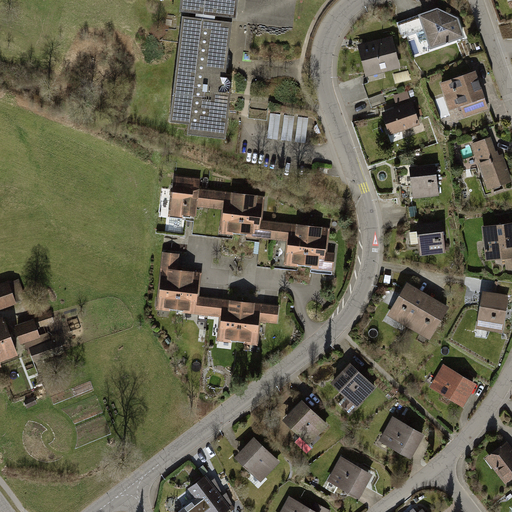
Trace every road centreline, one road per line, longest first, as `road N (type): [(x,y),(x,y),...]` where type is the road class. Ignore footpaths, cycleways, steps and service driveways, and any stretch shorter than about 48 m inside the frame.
road 1 (residential): [(364,0),(343,15),(323,65),(370,217),(370,267),(357,301),(337,327),(132,487)]
road 2 (unknown): [(192,239),(206,266),(231,282),(281,285),(317,343)]
road 3 (residential): [(511,368),(437,468)]
